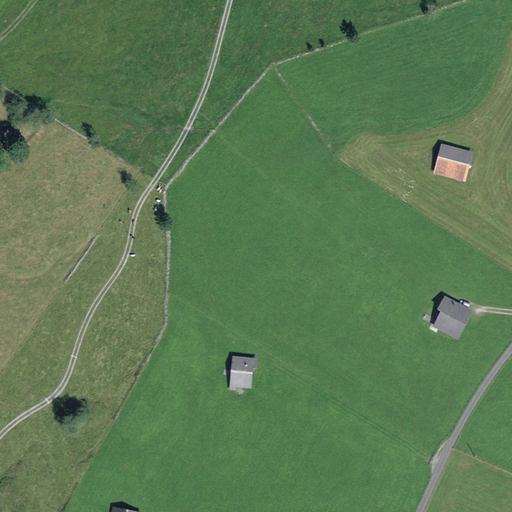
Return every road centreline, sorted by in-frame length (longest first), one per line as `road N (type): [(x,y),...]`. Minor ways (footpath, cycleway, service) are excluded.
road 1 (track): [(233,0),(205,96),(141,199),(131,253),(85,329),(65,386),(0,435)]
road 2 (unclassified): [(511,348),(467,411),(417,511)]
